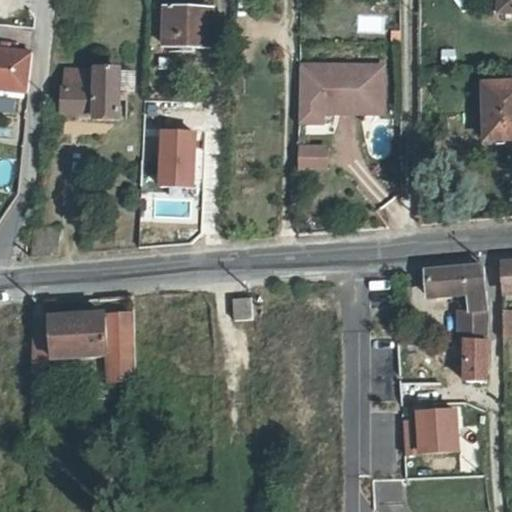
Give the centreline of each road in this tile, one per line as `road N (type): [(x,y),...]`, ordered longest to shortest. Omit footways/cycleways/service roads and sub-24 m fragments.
road 1 (secondary): [(0,281),(355,253)]
road 2 (residential): [(490,242),(498,511)]
road 3 (residential): [(0,251),(26,206),(49,0)]
road 4 (residential): [(354,511),(355,253)]
road 5 (unknown): [(411,248),(411,0)]
road 6 (unknown): [(239,262),(286,168),(288,60)]
road 7 (secondary): [(355,253),(490,242)]
